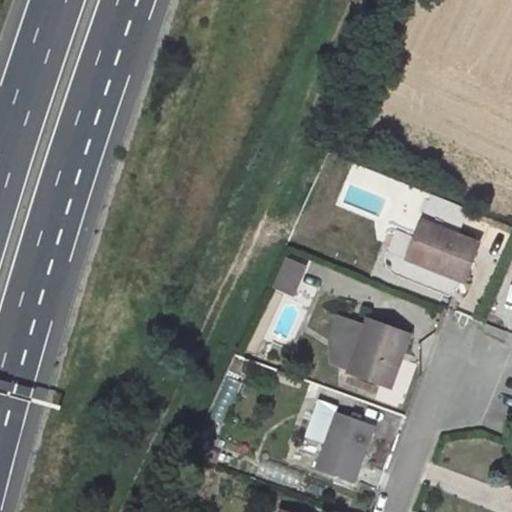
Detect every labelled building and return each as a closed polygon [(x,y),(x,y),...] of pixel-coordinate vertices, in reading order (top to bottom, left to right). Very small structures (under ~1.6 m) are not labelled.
[(421,220),(405,258),(464,282),(479,244),(421,220)] [(287,260),(274,288),(293,297),(306,269),(287,260)] [(364,327),(338,317),(330,340),(332,363),(349,369),(364,327)] [(409,336),(367,321),(364,327),(349,369),(348,372),(390,388),(409,336)] [(375,427),(335,412),(314,469),(354,484),(375,427)] [(259,461),(257,474),(299,482),(302,469),(259,461)]
